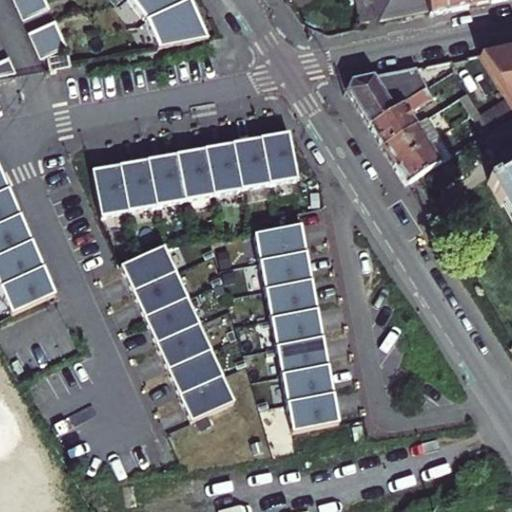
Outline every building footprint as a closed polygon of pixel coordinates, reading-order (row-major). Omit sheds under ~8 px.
[(42,0),(11,0),(22,23),(48,12),(42,0)] [(191,3),(189,0),(127,0),(128,0),(147,23),(191,3)] [(384,20),(385,21),(429,12),(426,0),(357,0),(361,24),(384,20)] [(426,0),(429,12),(430,18),(447,14),(443,0),(426,0)] [(469,10),(466,0),(443,0),(447,14),(469,10)] [(491,6),(489,0),(466,0),(469,10),(491,6)] [(207,42),(191,3),(147,23),(157,52),(207,42)] [(54,24),(27,36),(39,62),(45,59),(46,72),(67,68),(65,50),(54,24)] [(511,51),(477,59),(496,90),(503,102),(510,114),(511,114),(511,51)] [(5,61),(0,63),(0,79),(6,78),(5,75),(10,73),(5,61)] [(370,128),(395,113),(383,94),(400,84),(412,102),(428,92),(430,91),(417,71),(351,84),(348,94),(370,128)] [(467,97),(454,76),(443,83),(456,103),(467,97)] [(496,90),(481,99),(488,110),(503,102),(496,90)] [(395,113),(370,128),(383,149),(416,128),(409,116),(429,104),(427,100),(430,97),(428,92),(412,102),(395,113)] [(511,120),(481,140),(491,157),(511,144),(511,120)] [(383,149),(394,168),(440,140),(428,121),(416,128),(383,149)] [(440,140),(394,168),(406,187),(451,159),(440,140)] [(293,141),(264,147),(273,193),(302,188),(293,141)] [(273,193),(264,147),(236,152),(245,198),(273,193)] [(245,198),(236,152),(208,157),(217,203),(245,198)] [(208,157),(179,162),(188,208),(217,203),(208,157)] [(179,162),(151,167),(159,213),(188,208),(179,162)] [(151,167),(123,172),(131,219),(159,213),(151,167)] [(123,172),(94,177),(103,224),(131,219),(123,172)] [(511,172),(498,180),(497,179),(491,182),(511,218),(511,172)] [(0,175),(0,198),(9,195),(0,175)] [(9,195),(0,198),(0,229),(20,221),(9,195)] [(20,221),(0,229),(0,260),(32,247),(20,221)] [(303,234),(257,243),(262,272),(309,262),(303,234)] [(32,247),(0,260),(0,291),(44,273),(32,247)] [(167,255),(123,275),(135,301),(178,281),(167,255)] [(309,262),(262,272),(268,300),(314,290),(309,262)] [(44,273),(0,291),(12,318),(56,299),(44,273)] [(135,301),(146,327),(190,307),(178,281),(135,301)] [(268,300),(273,328),(320,319),(314,290),(268,300)] [(146,327),(158,353),(202,333),(190,307),(146,327)] [(273,328),(279,357),(325,348),(320,319),(273,328)] [(158,353),(170,379),(213,359),(202,333),(158,353)] [(325,348),(279,357),(284,385),(331,376),(325,348)] [(170,379),(182,405),(225,385),(213,359),(170,379)] [(284,385),(290,413),(336,404),(331,376),(284,385)] [(182,405),(193,431),(237,412),(225,385),(182,405)] [(290,413),(295,441),(342,432),(336,404),(290,413)]
